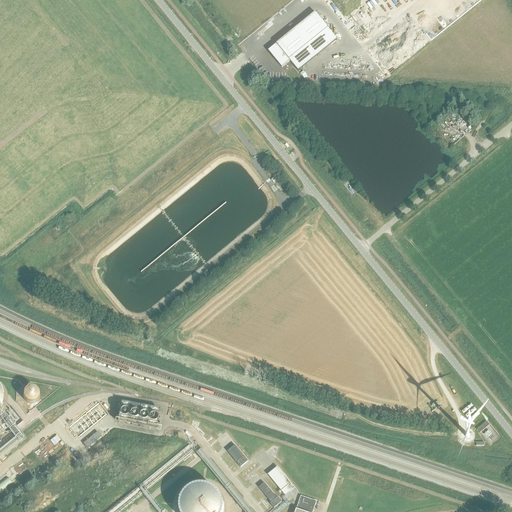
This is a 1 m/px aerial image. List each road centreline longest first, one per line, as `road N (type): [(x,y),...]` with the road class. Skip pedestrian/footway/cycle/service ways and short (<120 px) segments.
road 1 (tertiary): [(360,248),(157,0)]
road 2 (tertiary): [(511,434),(360,248)]
road 3 (unclassified): [(360,248),(511,128)]
